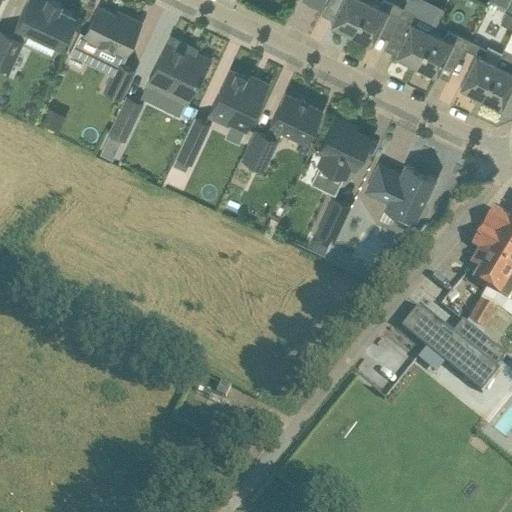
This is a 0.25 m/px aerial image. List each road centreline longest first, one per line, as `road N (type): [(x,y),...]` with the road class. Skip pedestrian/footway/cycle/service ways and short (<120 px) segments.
road 1 (unclassified): [(221,511),(509,151)]
road 2 (residential): [(509,151),(193,0)]
